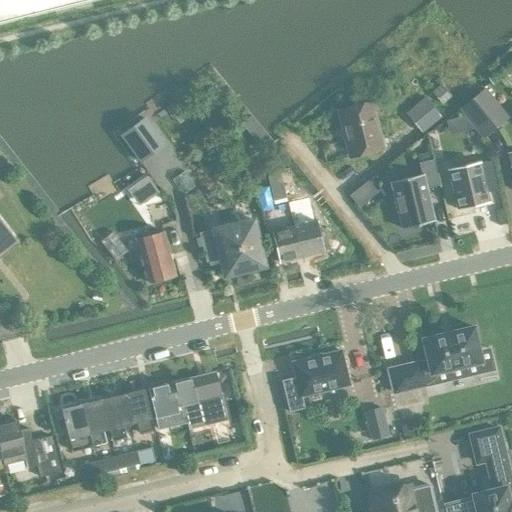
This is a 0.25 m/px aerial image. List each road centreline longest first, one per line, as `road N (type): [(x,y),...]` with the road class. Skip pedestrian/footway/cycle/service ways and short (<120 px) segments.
road 1 (residential): [(0,383),(511,257)]
road 2 (residential): [(268,461),(259,470),(89,511)]
road 3 (residential): [(268,461),(293,479),(428,447)]
